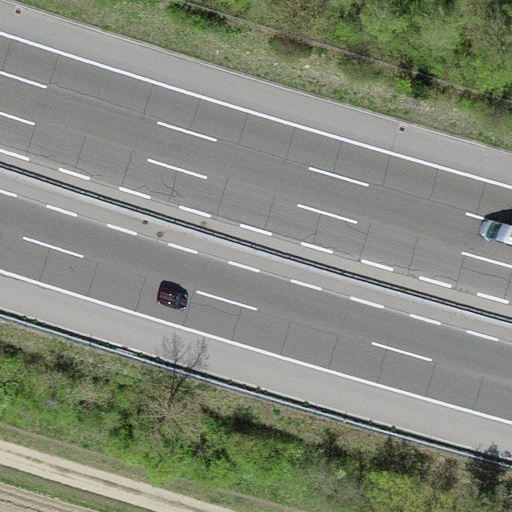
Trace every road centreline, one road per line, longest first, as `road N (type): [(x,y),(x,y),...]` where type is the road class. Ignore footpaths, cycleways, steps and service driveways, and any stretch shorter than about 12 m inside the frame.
road 1 (motorway): [(511,245),(0,91)]
road 2 (motorway): [(0,230),(511,383)]
road 3 (track): [(199,511),(0,450)]
